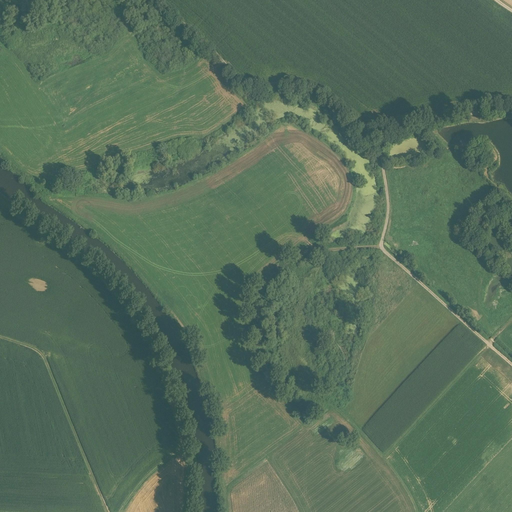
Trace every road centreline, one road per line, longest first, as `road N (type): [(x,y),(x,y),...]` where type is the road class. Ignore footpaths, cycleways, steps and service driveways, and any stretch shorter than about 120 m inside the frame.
road 1 (track): [(0,161),(113,247),(183,327),(219,424),(222,511)]
road 2 (track): [(0,204),(127,307),(172,397),(182,442)]
road 3 (track): [(330,247),(302,301),(320,402),(381,459),(413,511)]
road 4 (track): [(380,131),(309,86),(237,78),(155,0)]
road 5 (track): [(0,335),(42,357),(105,511)]
road 6 (track): [(381,459),(489,343)]
road 7 (track): [(489,343),(381,243)]
road 8 (track): [(380,131),(511,111)]
